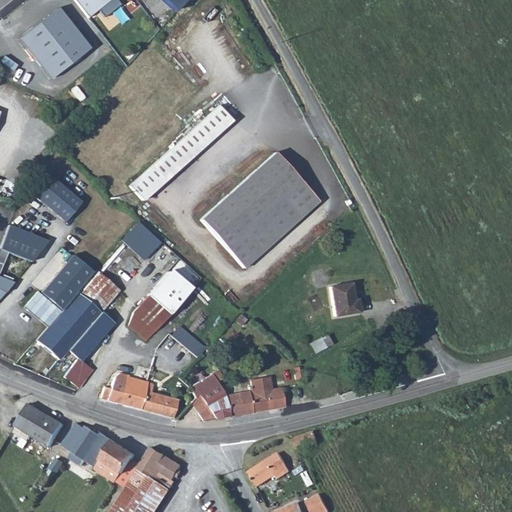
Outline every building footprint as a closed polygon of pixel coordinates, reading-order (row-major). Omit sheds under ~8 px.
[(73,0),(87,18),(110,0),(73,0)] [(164,0),(176,10),(184,0),(164,0)] [(58,11),(18,42),(50,82),(90,51),(58,11)] [(218,106),(173,145),(186,160),(231,121),(218,106)] [(186,160),(173,145),(172,144),(168,147),(171,150),(129,186),(142,200),(186,160)] [(317,202),(274,154),(199,221),(242,269),(271,243),(254,224),(282,199),(299,218),(317,202)] [(50,178),(34,197),(63,222),(80,202),(50,178)] [(254,224),(271,243),(299,218),(282,199),(254,224)] [(135,221),(119,240),(142,260),(157,241),(135,221)] [(0,297),(12,283),(0,277),(0,269),(7,253),(29,262),(47,241),(7,225),(0,243),(0,297)] [(22,306),(48,327),(76,294),(92,274),(70,252),(22,306)] [(127,325),(145,341),(190,287),(171,271),(138,306),(127,325)] [(92,274),(76,294),(96,310),(113,291),(92,274)] [(353,303),(350,284),(329,287),(334,317),(359,313),(357,302),(353,303)] [(36,341),(58,360),(67,349),(99,313),(96,310),(76,294),(48,327),(36,341)] [(111,323),(99,313),(67,349),(80,360),(111,323)] [(179,325),(170,335),(195,357),(204,348),(179,325)] [(309,343),(315,354),(332,345),(327,334),(309,343)] [(75,360),(62,378),(77,389),(90,371),(75,360)] [(216,382),(222,378),(218,371),(211,375),(216,382)] [(104,389),(101,399),(171,418),(176,401),(150,393),(152,385),(127,378),(127,376),(118,374),(113,377),(109,391),(104,389)] [(194,389),(191,391),(194,399),(190,403),(203,421),(228,417),(224,397),(216,382),(211,375),(192,386),(194,389)] [(248,387),(249,393),(224,397),(228,417),(284,407),(281,388),(271,390),(268,377),(249,380),(251,387),(248,387)] [(64,425),(29,404),(16,427),(51,447),(64,425)] [(86,429),(77,423),(63,446),(72,452),(86,429)] [(85,461),(96,468),(102,460),(123,475),(136,456),(102,434),(101,436),(88,427),(86,429),(72,452),(85,461)] [(293,438),(297,449),(318,443),(315,432),(293,438)] [(152,448),(110,511),(156,511),(176,482),(173,481),(182,466),(152,448)] [(85,461),(72,452),(69,458),(82,467),(85,461)] [(279,453),(248,473),(257,487),(276,475),(278,479),(290,472),(288,468),(279,453)] [(306,502),(311,511),(329,511),(330,511),(321,494),(306,502)] [(301,511),(299,503),(280,511),(301,511)]
